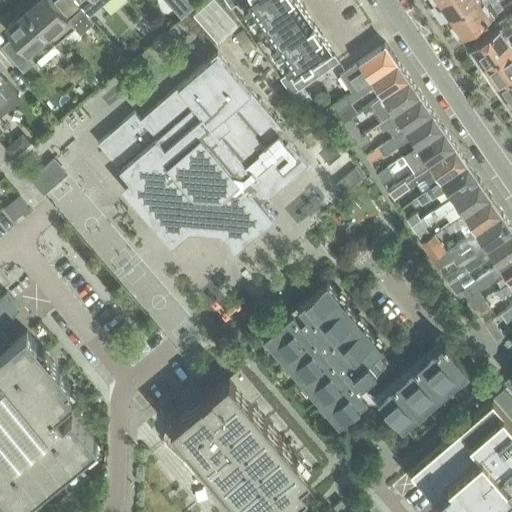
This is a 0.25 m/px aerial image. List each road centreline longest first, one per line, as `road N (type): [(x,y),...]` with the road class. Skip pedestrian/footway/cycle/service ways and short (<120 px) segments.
road 1 (residential): [(387,0),(511,180)]
road 2 (residential): [(128,381),(16,242)]
road 3 (residential): [(109,511),(128,381)]
